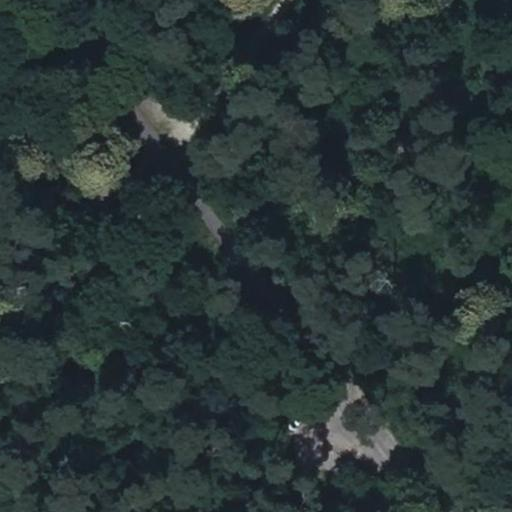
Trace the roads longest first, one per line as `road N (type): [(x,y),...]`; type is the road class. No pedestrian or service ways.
road 1 (residential): [(438,511),(213,242)]
road 2 (track): [(167,155),(72,206),(0,268)]
